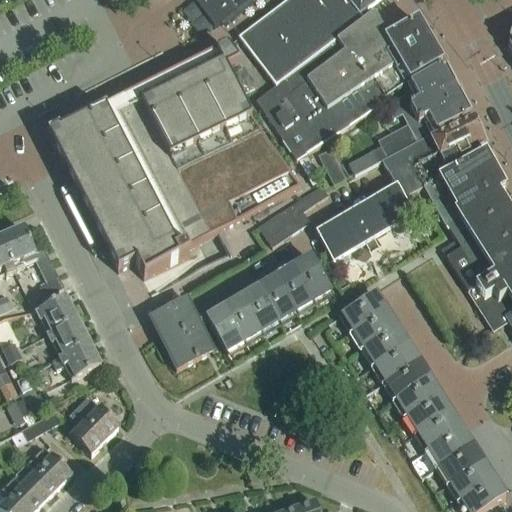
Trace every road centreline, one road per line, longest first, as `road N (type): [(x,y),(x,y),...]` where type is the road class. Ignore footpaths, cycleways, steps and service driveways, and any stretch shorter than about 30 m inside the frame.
road 1 (residential): [(156,422),(29,170),(0,155)]
road 2 (residential): [(384,511),(156,422)]
road 3 (residential): [(511,481),(392,296)]
road 4 (residential): [(70,511),(156,422)]
